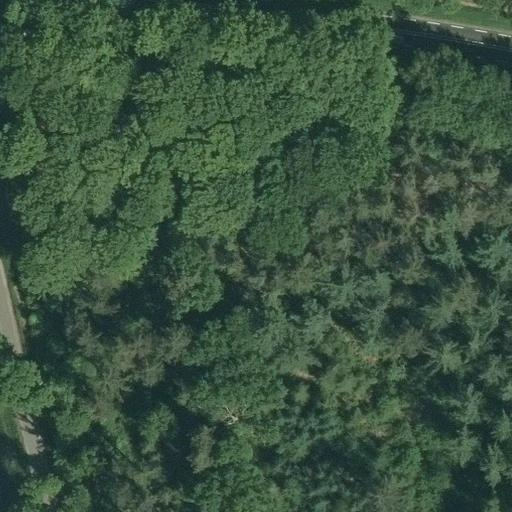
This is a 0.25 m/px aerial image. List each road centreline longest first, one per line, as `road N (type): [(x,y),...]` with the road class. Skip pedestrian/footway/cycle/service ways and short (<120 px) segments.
road 1 (primary): [(511,51),(148,0)]
road 2 (unclassified): [(48,511),(0,298)]
